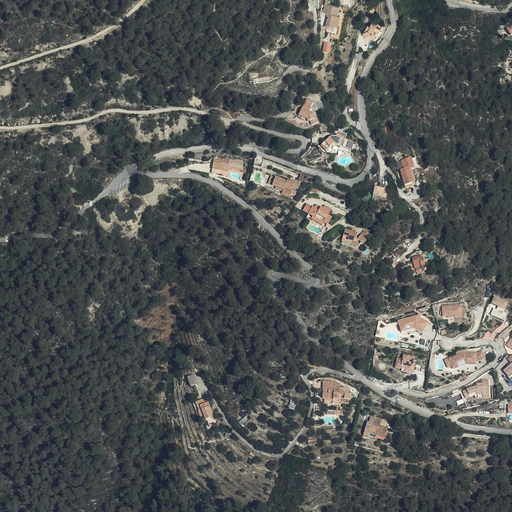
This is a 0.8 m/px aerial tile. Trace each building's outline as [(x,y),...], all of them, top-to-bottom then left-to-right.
[(321,32),(328,34),(330,25),(334,26),(337,11),(334,10),(335,6),(324,3),(324,5),(320,4),(318,12),(322,13),(321,15),(324,16),(321,32)] [(368,25),(363,29),(370,34),(372,34),(377,27),(373,24),(375,22),(370,18),(366,23),(368,25)] [(293,114),(302,118),(303,121),(306,119),(308,124),(316,120),(312,112),(310,114),(308,111),(302,108),(307,98),(300,95),(293,114)] [(316,141),(322,148),(325,146),(330,141),(328,133),(327,133),(325,134),(316,141)] [(346,147),(349,140),(337,135),(331,133),(328,133),(330,141),(346,147)] [(401,186),(413,183),(408,167),(409,167),(407,157),(397,159),(399,167),(397,168),(401,186)] [(206,170),(214,172),(215,170),(218,171),(219,169),(226,170),(228,164),(213,160),(212,163),(211,163),(208,162),(206,170)] [(301,182),(302,175),(295,173),(293,179),(301,182)] [(278,189),(277,191),(285,194),(286,192),(290,193),(294,182),(284,179),(283,182),(270,176),(266,185),(270,187),(271,186),(278,189)] [(369,193),(375,194),(381,196),(383,192),(380,191),(381,187),(371,185),(369,193)] [(303,213),(307,205),(302,202),(298,210),(303,213)] [(301,217),(305,219),(317,225),(321,228),(322,225),(324,222),(327,216),(323,213),(325,211),(318,207),(314,205),(312,208),(309,206),(307,205),(303,213),(301,217)] [(317,225),(305,219),(304,221),(316,228),(317,225)] [(344,239),(344,241),(349,242),(354,246),(358,241),(359,242),(366,233),(360,228),(354,237),(352,236),(353,232),(341,229),(339,236),(344,239)] [(408,260),(410,266),(417,263),(418,266),(422,264),(420,256),(418,257),(417,255),(409,257),(410,259),(408,260)] [(491,305),(494,306),(491,315),(505,321),(511,304),(494,297),(491,305)] [(462,305),(442,305),(443,317),(454,317),(455,322),(463,322),(462,305)] [(414,318),(399,320),(401,329),(412,328),(420,335),(426,327),(418,320),(415,318),(414,318)] [(401,329),(399,320),(395,321),(397,333),(411,331),(419,336),(420,335),(412,328),(401,329)] [(460,352),(444,358),(448,366),(460,361),(472,362),(481,357),(478,350),(471,353),(462,352),(462,354),(460,354),(460,352)] [(511,358),(511,353),(507,353),(507,355),(505,358),(509,362),(501,369),(507,376),(511,371),(511,359),(511,358)] [(403,368),(403,372),(403,373),(411,375),(412,369),(410,368),(411,364),(412,358),(401,357),(400,361),(395,360),(394,367),(403,368)] [(448,366),(444,358),(440,359),(445,371),(462,364),(472,365),(472,362),(460,361),(448,366)] [(187,377),(190,386),(197,384),(194,375),(187,377)] [(323,388),(320,388),(320,394),(322,395),(325,395),(325,394),(330,395),(330,397),(336,398),(337,390),(342,390),(342,393),(348,394),(348,389),(345,388),(346,382),(340,382),(340,383),(337,382),(337,379),(333,378),(333,376),(320,376),(320,385),(321,386),(323,386),(323,388)] [(457,390),(460,395),(465,396),(470,393),(469,392),(470,391),(471,394),(479,393),(480,395),(485,395),(485,378),(478,378),(478,382),(472,383),(472,387),(467,387),(466,385),(457,390)] [(211,411),(205,401),(198,405),(203,416),(211,411)] [(377,430),(383,422),(376,420),(378,413),(368,410),(366,415),(364,415),(362,423),(367,426),(373,428),(377,430)] [(384,423),(383,422),(377,430),(373,428),(372,430),(383,433),(385,427),(383,426),(384,423)] [(372,430),(373,428),(367,426),(366,429),(382,434),(383,433),(372,430)]
